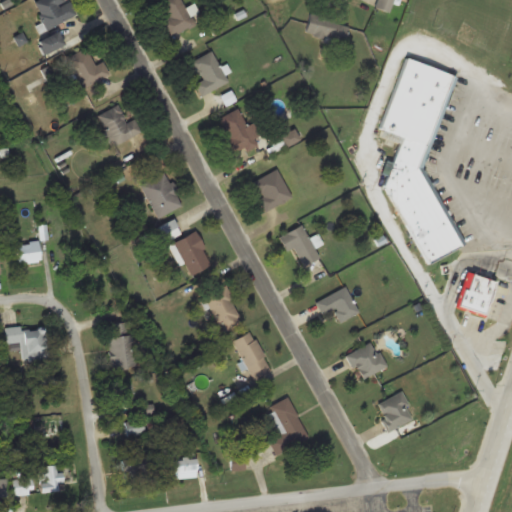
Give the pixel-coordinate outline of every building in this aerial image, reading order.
[(38,26),(41,32),(74,15),(67,0),(35,0),(33,1),(44,23),(38,26)] [(197,24),(189,8),(185,10),(180,0),(160,0),(168,18),(160,21),(167,37),(197,24)] [(373,0),(371,6),(389,13),(393,0),(373,0)] [(306,35),(345,40),(347,25),(336,24),(337,15),(308,12),(306,35)] [(63,44),(57,32),(38,40),(44,52),(63,44)] [(94,65),(86,48),(66,58),(82,88),(109,74),(102,61),(94,65)] [(226,83),(212,51),(192,60),(201,80),(194,83),(200,95),(226,83)] [(424,262),(456,244),(413,168),(449,75),(403,57),(376,129),(379,130),(376,136),(397,144),(381,185),(424,262)] [(141,131),(134,118),(127,122),(117,105),(98,115),(114,146),(141,131)] [(218,118),(235,153),(256,143),(253,137),(258,134),(253,122),(245,126),(237,108),(218,118)] [(250,182),(264,211),(291,198),(277,169),(250,182)] [(181,205),(164,171),(139,184),(157,217),(181,205)] [(180,233),(172,218),(156,227),(164,241),(180,233)] [(319,256),(301,224),(278,236),(286,251),(293,248),(302,265),(319,256)] [(184,261),(190,274),(211,264),(194,231),(168,243),(178,264),(184,261)] [(15,243),(16,262),(40,261),(39,242),(15,243)] [(493,282),(466,273),(455,306),(482,315),(493,282)] [(243,322),(225,286),(203,296),(222,332),(243,322)] [(321,315),(333,309),(338,322),(357,313),(345,287),(315,301),(321,315)] [(111,367),(133,366),(129,321),(107,323),(111,367)] [(21,360),(44,360),(43,327),(5,328),(5,343),(21,343),(21,360)] [(270,371),(251,330),(233,339),(252,379),(270,371)] [(362,380),(386,364),(369,340),(346,356),(362,380)] [(109,395),(132,395),(132,383),(109,383),(109,395)] [(389,430),(414,417),(400,391),(375,404),(389,430)] [(275,453),(307,438),(288,396),(268,405),(272,413),(267,415),(277,436),(268,440),(275,453)] [(141,421),(125,423),(126,435),(142,433),(141,421)] [(149,482),(149,451),(121,452),(121,482),(149,482)] [(229,457),(231,470),(244,468),(242,455),(229,457)] [(174,478),(195,476),(194,456),(172,458),(174,478)] [(55,472),(55,465),(38,465),(38,491),(60,491),(60,472),(55,472)] [(0,496),(8,496),(8,477),(0,477),(0,496)] [(28,495),(28,477),(12,477),(12,495),(28,495)]
